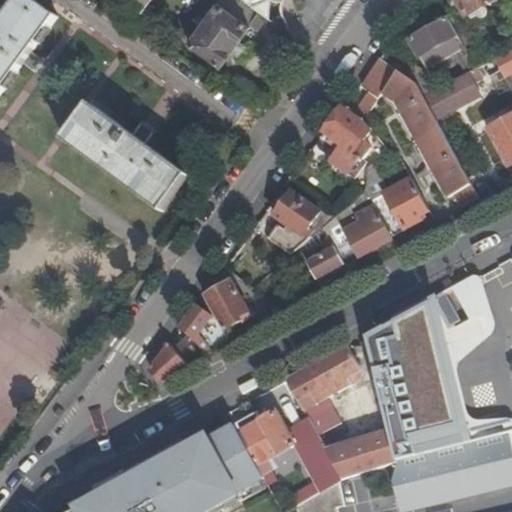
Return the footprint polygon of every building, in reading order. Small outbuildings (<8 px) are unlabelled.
[(58,17),(35,0),(19,0),(0,26),(0,96),(24,64),(28,66),(36,56),(32,53),(58,17)] [(127,0),(144,12),(152,0),(127,0)] [(221,68),(261,15),(240,0),(221,0),(189,44),(221,68)] [(500,0),(454,0),(465,19),(500,0)] [(465,50),(448,20),(410,42),(425,71),(465,50)] [(422,71),(388,48),(379,60),(383,63),(399,74),(417,87),(424,100),(426,99),(438,91),(422,71)] [(511,51),(493,62),(504,81),(511,76),(511,51)] [(365,123),(384,97),(399,74),(383,63),(364,89),(371,95),(356,116),(365,123)] [(448,199),(453,197),(471,187),(435,120),(424,100),(417,87),(399,74),(384,97),(398,107),(448,199)] [(424,100),(435,120),(479,97),(468,76),(438,91),(426,99),(424,100)] [(231,93),(253,110),(261,99),(240,82),(231,93)] [(189,178),(91,106),(64,141),(162,214),(189,178)] [(372,132),(365,123),(356,116),(344,109),(325,134),(344,147),(332,164),(355,181),(368,164),(364,162),(372,152),(363,145),(372,132)] [(508,169),(511,166),(511,118),(488,132),(508,169)] [(373,203),(386,196),(372,167),(368,170),(366,193),(373,203)] [(418,219),(429,213),(412,181),(386,196),(373,203),(375,209),(392,239),(421,223),(418,219)] [(460,210),(478,200),(471,187),(453,197),(460,210)] [(270,242),(290,257),(305,237),(309,240),(313,235),(309,232),(320,216),(292,196),(275,219),(282,224),(270,242)] [(356,219),(360,217),(353,204),(350,208),(356,219)] [(357,258),(393,240),(392,239),(375,209),(360,217),(356,219),(350,208),(336,220),(348,243),(357,258)] [(335,251),(348,243),(336,220),(324,230),(330,242),(335,251)] [(304,256),(317,281),(343,266),(335,251),(330,242),(304,256)] [(219,322),(225,333),(241,324),(240,321),(250,316),(232,284),(206,299),(219,322)] [(460,324),(446,297),(435,303),(451,329),(460,324)] [(207,358),(231,345),(225,333),(219,322),(198,308),(180,332),(191,339),(197,344),(207,358)] [(240,321),(241,324),(242,326),(252,321),(250,316),(240,321)] [(421,333),(407,341),(422,368),(432,389),(437,400),(441,411),(464,398),(442,359),(448,356),(434,332),(424,338),(421,333)] [(162,384),(207,358),(197,344),(191,339),(181,348),(182,350),(176,354),(169,347),(150,372),(162,384)] [(422,368),(407,341),(381,355),(407,401),(432,389),(422,368)] [(361,373),(349,350),(288,383),(310,421),(321,440),(329,436),(320,420),(324,419),(317,406),(356,384),(352,377),(361,373)] [(483,390),(465,356),(452,363),(484,422),(497,415),(491,405),(483,390)] [(492,386),(483,390),(491,405),(500,401),(492,386)] [(432,389),(407,401),(413,411),(437,400),(432,389)] [(397,404),(384,408),(390,432),(398,463),(418,459),(411,431),(404,433),(397,404)] [(321,440),(310,421),(289,433),(277,413),(260,422),(262,424),(241,435),(259,468),(297,447),(318,483),(293,499),(299,509),(337,485),(344,481),(327,450),(321,440)] [(257,417),(237,428),(241,435),(262,424),(260,422),(257,417)] [(208,511),(241,494),(239,492),(265,477),(259,468),(241,435),(237,428),(192,452),(190,449),(77,511),(208,511)] [(398,463),(390,432),(327,450),(344,481),(348,479),(398,463)] [(511,488),(511,448),(509,437),(459,449),(418,459),(398,463),(393,485),(400,511),(412,511),(511,488)] [(337,485),(299,509),(299,511),(339,511),(339,510),(343,509),(337,485)]
